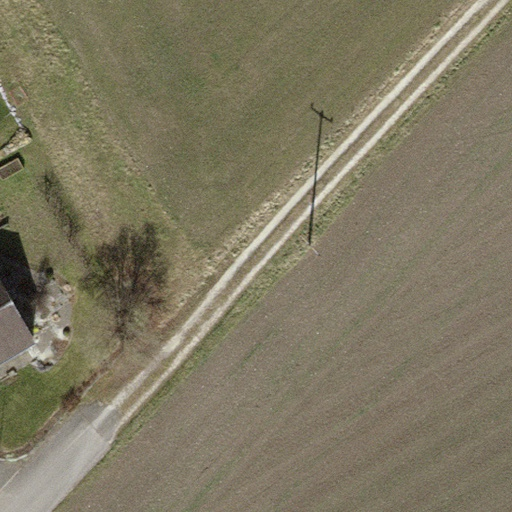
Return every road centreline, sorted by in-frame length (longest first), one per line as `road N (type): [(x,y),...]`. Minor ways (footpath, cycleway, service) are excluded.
road 1 (track): [(120,409),(496,0)]
road 2 (residential): [(24,511),(120,409)]
